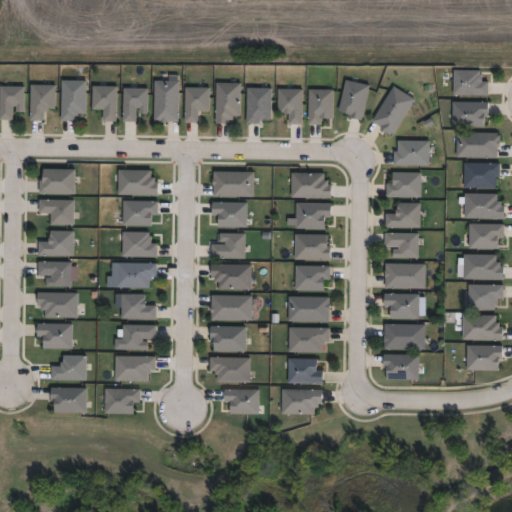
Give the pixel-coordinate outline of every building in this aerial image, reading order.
[(480,71),(480,74),(482,74),(482,82),(488,82),(488,95),(480,95),(453,95),(454,71),(480,71)] [(74,121),(61,121),(61,114),(62,81),(86,81),(85,114),(78,114),(78,116),(74,116),(74,121)] [(167,123),(154,123),(154,121),(155,81),(179,81),(178,122),(167,122),(167,123)] [(362,117),(362,120),(349,117),(350,114),(339,112),(345,81),(369,86),(362,117)] [(229,123),(216,123),(216,116),(216,84),(240,84),(240,116),(233,116),(233,120),(229,120),(229,123)] [(44,120),(31,120),(31,108),(31,86),(55,86),(55,109),(47,108),(47,111),(44,111),(44,120)] [(116,110),(116,122),(103,121),(103,110),(92,110),(92,86),(117,87),(116,110)] [(24,106),(24,112),(16,111),(16,106),(12,106),(12,120),(0,120),(0,87),(24,87),(24,106)] [(414,99),(393,134),(391,133),(390,135),(381,130),(382,128),(373,122),(394,87),(414,99)] [(198,123),(185,123),(186,111),(186,88),(210,88),(209,111),(198,111),(198,123)] [(260,123),(247,123),(247,120),(247,88),(271,88),(271,121),(260,121),(260,123)] [(147,108),(147,113),(140,113),(140,108),(137,108),(136,122),(124,122),(124,108),(124,89),(148,89),(147,108)] [(302,113),(302,124),(289,124),(290,113),(279,113),(279,89),(302,89),(302,113)] [(322,125),(309,125),(309,118),(310,90),(334,90),(333,118),(322,118),(322,125)] [(484,127),(453,127),(453,102),(485,102),(489,103),(489,116),(484,116),(484,127)] [(497,158),(457,158),(457,133),(498,133),(500,133),(500,147),(498,147),(497,158)] [(398,166),(394,166),(394,151),(398,152),(398,141),(430,141),(429,166),(398,166)] [(496,188),(464,188),(464,163),(496,163),(500,163),(500,177),(496,177),(496,188)] [(42,195),(39,195),(39,181),(42,181),(42,169),(75,170),(74,195),(42,195)] [(151,171),(151,178),(155,178),(155,182),(158,182),(158,196),(151,195),(118,195),(119,171),(151,171)] [(254,197),(213,197),(213,172),(254,172),(254,197)] [(325,173),(325,181),(328,181),(328,186),(332,186),(332,199),(324,199),(292,198),(292,173),(325,173)] [(394,198),(387,198),(387,184),(394,184),(394,173),(422,173),(421,198),(394,198)] [(498,194),(498,201),(502,201),(502,206),(504,207),(504,219),(497,219),(465,218),(465,194),(498,194)] [(74,201),(74,225),(51,225),(51,213),(39,213),(39,200),(51,200),(74,201)] [(152,226),(123,226),(123,201),(152,202),(158,202),(158,215),(152,215),(152,226)] [(247,203),(247,228),(219,228),(219,216),(213,216),(213,203),(219,203),(247,203)] [(325,229),(296,228),(297,203),(325,204),(332,204),(332,218),(325,218),(325,229)] [(396,228),(385,228),(385,214),(397,214),(397,203),(421,203),(421,228),(396,228)] [(498,249),(470,248),(470,224),(498,224),(504,224),(504,238),(498,238),(498,249)] [(50,256),(38,256),(38,242),(48,242),(48,238),(50,238),(50,231),(73,231),(73,257),(50,256)] [(149,233),(149,236),(151,236),(151,244),(157,244),(157,258),(149,258),(123,257),(123,232),(149,233)] [(419,247),(419,259),(399,258),(393,258),(393,250),(399,250),(399,247),(386,247),(386,233),(419,234),(419,247)] [(246,234),(245,259),(225,259),(212,259),(212,245),(226,245),(226,242),(220,242),(220,234),(226,234),(246,234)] [(327,235),(327,248),(331,248),(331,260),(327,260),(295,259),(296,235),(327,235)] [(497,255),(497,262),(501,262),(501,266),(504,266),(504,280),(497,280),(464,279),(464,255),(497,255)] [(72,263),(72,287),(52,287),(45,287),(46,278),(52,278),(52,276),(38,276),(38,262),(52,262),(72,263)] [(149,289),(117,288),(117,263),(149,264),(157,264),(157,277),(152,277),(152,281),(149,281),(149,289)] [(426,289),(385,289),(386,264),(426,264),(426,289)] [(252,265),(251,290),(219,290),(219,282),(215,282),(215,278),(211,278),(212,265),(219,265),(252,265)] [(324,291),(296,291),(296,266),(324,266),(330,267),(330,280),(324,280),(324,291)] [(495,310),(469,310),(469,285),(495,285),(504,285),(504,299),(497,299),(497,306),(495,306),(495,310)] [(78,293),(77,319),(45,318),(45,311),(41,311),(41,307),(38,307),(38,293),(45,293),(78,293)] [(145,295),(145,302),(146,302),(146,306),(157,306),(156,320),(144,320),(122,319),(122,294),(145,295)] [(419,295),(419,320),(391,319),(391,307),(384,307),(385,294),(391,294),(419,295)] [(252,321),(212,320),(212,296),(252,296),(252,321)] [(329,323),(289,322),(289,297),(330,297),(329,323)] [(496,316),(496,323),(500,323),(500,329),(503,329),(503,341),(496,341),(463,340),(463,316),(496,316)] [(72,324),(72,349),(43,349),(43,337),(37,337),(37,324),(43,324),(72,324)] [(142,339),(142,342),(148,342),(148,350),(142,350),(123,350),(123,339),(123,325),(156,326),(156,339),(142,339)] [(425,350),(385,350),(385,325),(425,325),(425,350)] [(246,327),(246,352),(214,352),(214,340),(211,340),(211,327),(214,327),(246,327)] [(322,353),(290,353),(290,328),(322,329),(330,329),(329,342),(325,342),(325,346),(322,346),(322,353)] [(499,371),(467,370),(467,346),(499,346),(503,346),(503,357),(499,357),(499,371)] [(419,355),(419,380),(387,380),(387,368),(384,368),(384,355),(387,355),(419,355)] [(63,381),(51,381),(52,367),(61,367),(61,363),(63,363),(63,356),(86,357),(86,381),(63,381)] [(148,382),(115,381),(115,357),(148,357),(156,357),(155,371),(151,370),(151,374),(148,374),(148,382)] [(250,359),(250,383),(217,383),(217,375),(215,375),(215,371),(210,371),(210,358),(217,358),(250,359)] [(317,360),(317,371),(323,371),(323,384),(317,384),(289,384),(289,359),(317,360)] [(87,389),(86,414),(55,413),(55,401),(51,401),(51,388),(55,389),(87,389)] [(133,415),(105,414),(105,390),(134,390),(140,390),(140,404),(134,404),(133,415)] [(259,390),(259,415),(231,415),(231,403),(225,403),(225,390),(231,390),(259,390)] [(314,414),(282,414),(283,390),(314,390),(322,390),(322,404),(319,404),(319,408),(314,408),(314,414)]
